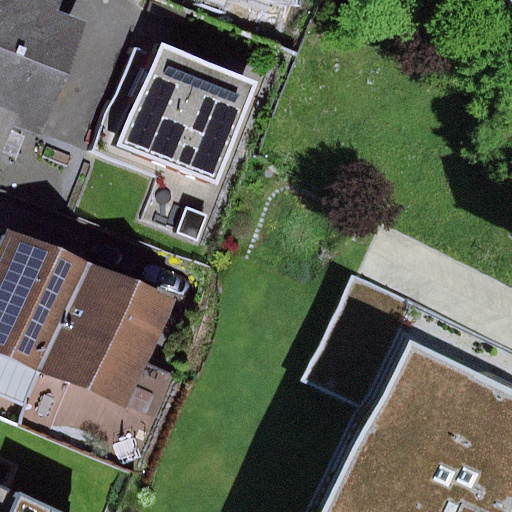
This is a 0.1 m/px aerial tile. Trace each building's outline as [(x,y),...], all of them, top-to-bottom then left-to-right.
[(0,0),(0,117),(56,139),(91,52),(62,40),(78,0),(0,0)] [(221,193),(261,80),(152,41),(112,155),(221,193)] [(93,253),(13,219),(0,249),(0,346),(47,365),(93,253)] [(180,288),(93,253),(47,365),(134,401),(180,288)] [(511,511),(511,370),(434,334),(350,511),(511,511)] [(0,511),(82,511),(85,505),(0,465),(0,511)]
